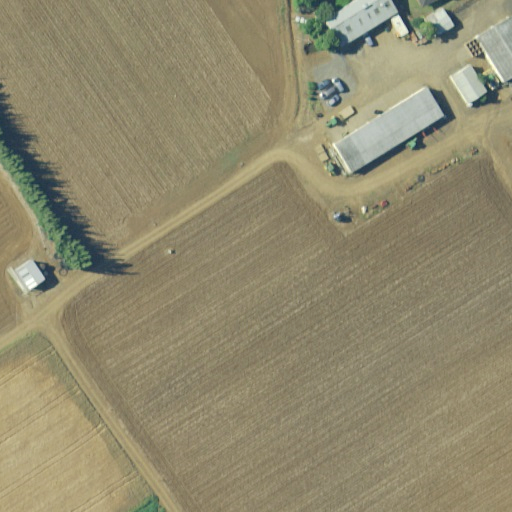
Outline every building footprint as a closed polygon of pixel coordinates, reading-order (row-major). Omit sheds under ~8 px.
[(396,12),(388,0),(355,0),(322,21),(339,48),(396,12)] [(434,0),(413,0),(419,9),(434,0)] [(452,26),(441,7),(423,18),(434,36),(452,26)] [(511,74),(511,17),(511,16),(474,38),(500,82),(511,74)] [(484,91),(468,66),(449,78),(465,103),(484,91)] [(355,92),(345,75),(329,84),(339,101),(355,92)] [(442,116),(425,88),(332,145),(350,173),(442,116)] [(43,279),(30,260),(15,271),(28,290),(43,279)]
